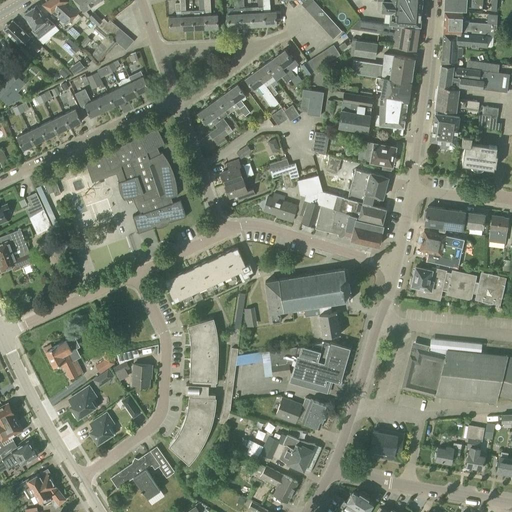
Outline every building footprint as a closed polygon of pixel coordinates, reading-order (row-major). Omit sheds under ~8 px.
[(65,25),(79,11),(65,0),(50,0),(43,5),(51,12),(52,12),(65,25)] [(75,0),(84,12),(101,0),(100,0),(75,0)] [(193,29),(193,11),(186,11),(185,0),(179,0),(180,3),(181,12),(181,17),(182,30),(193,29)] [(204,2),(206,29),(218,28),(217,15),(211,15),(210,0),(203,0),(204,2)] [(238,0),(239,9),(239,13),(240,27),(252,26),(251,8),(244,8),(243,0),(238,0)] [(252,26),(264,25),(263,7),(262,0),(257,0),(258,7),(251,7),(251,8),(252,26)] [(262,0),(263,7),(264,25),(276,25),(276,11),(271,12),(271,7),(268,7),(267,0),(262,0)] [(296,0),(333,39),(342,31),(312,0),(296,0)] [(420,0),(373,0),(374,0),(382,1),(382,10),(391,11),(390,23),(419,25),(420,0)] [(444,0),(444,8),(464,10),(482,11),(482,0),(444,0)] [(193,29),(206,29),(204,2),(199,2),(200,10),(193,11),(193,29)] [(45,20),(36,6),(23,14),(33,30),(32,31),(38,39),(55,25),(48,18),(45,20)] [(443,33),(494,36),(495,36),(497,17),(497,14),(488,14),(487,24),(461,23),(462,12),(444,11),(443,33)] [(108,35),(117,43),(126,50),(134,41),(110,20),(108,22),(104,18),(102,20),(94,12),(88,17),(92,22),(97,26),(108,35)] [(228,27),(240,27),(239,13),(227,14),(228,27)] [(169,31),(182,30),(181,17),(168,17),(169,31)] [(30,37),(12,20),(7,24),(6,24),(4,26),(4,27),(3,29),(21,46),(17,51),(28,61),(20,69),(25,74),(29,70),(34,74),(38,70),(28,61),(33,56),(22,46),(26,41),(37,51),(41,47),(31,37),(30,37)] [(393,35),(417,39),(418,28),(404,26),(383,23),(360,20),(359,30),(381,33),(393,35)] [(97,26),(92,22),(88,25),(103,39),(106,36),(100,30),(100,29),(97,26)] [(493,45),(494,36),(443,33),(441,64),(443,64),(454,65),(456,57),(461,57),(462,48),(457,48),(457,44),(471,45),(471,48),(478,48),(478,46),(487,46),(491,47),(493,45)] [(108,55),(117,43),(108,35),(92,54),(100,62),(107,54),(108,55)] [(416,43),(417,39),(393,35),(392,45),(415,49),(416,43)] [(91,40),(88,37),(81,44),(84,47),(91,40)] [(72,56),(79,48),(69,38),(61,46),(72,56)] [(377,43),(356,40),(355,42),(352,41),(350,53),(354,54),(353,55),(375,58),(377,43)] [(342,50),(347,46),(344,42),(339,46),(342,50)] [(315,72),(340,55),(333,45),(308,61),(315,72)] [(274,58),(290,79),(294,76),(286,65),(292,61),(284,50),(274,58)] [(377,77),(411,82),(414,58),(384,54),(382,64),(353,60),(351,73),(377,77)] [(286,82),(290,79),(274,58),(264,65),(276,80),(281,76),(286,82)] [(303,73),(305,72),(308,76),(314,71),(306,61),(300,66),(302,69),(301,70),(303,73)] [(108,65),(112,72),(117,70),(113,62),(108,65)] [(485,70),(476,69),(453,66),(454,65),(443,64),(441,64),(438,85),(459,89),(459,86),(507,92),(510,73),(485,70)] [(101,78),(112,72),(108,65),(104,67),(97,70),(101,78)] [(271,83),(276,80),(264,65),(255,72),(275,99),(274,96),(278,93),(271,83)] [(65,69),(59,74),(64,78),(69,73),(65,69)] [(279,103),(275,99),(255,72),(245,79),(253,89),(258,86),(264,93),(262,95),(272,108),(279,103)] [(104,79),(108,86),(118,81),(114,73),(104,79)] [(0,99),(7,106),(8,105),(23,98),(17,93),(25,84),(13,74),(0,89),(0,99)] [(132,82),(138,94),(149,89),(143,76),(132,82)] [(138,94),(132,82),(131,82),(129,77),(128,77),(129,78),(127,79),(125,78),(121,80),(120,82),(118,82),(117,82),(120,87),(126,100),(138,94)] [(406,109),(411,82),(377,77),(376,82),(377,83),(376,89),(381,90),(380,95),(380,106),(406,109)] [(227,92),(242,114),(243,113),(245,116),(250,112),(240,99),(245,95),(237,84),(227,92)] [(438,85),(435,108),(437,109),(437,110),(459,112),(460,111),(480,114),(497,116),(498,108),(481,106),(480,107),(478,107),(479,102),(457,99),(459,89),(438,85)] [(343,93),(342,102),(371,106),(372,97),(371,97),(360,95),(356,94),(357,88),(346,86),(345,93),(343,93)] [(55,97),(60,95),(56,87),(51,90),(55,97)] [(114,105),(126,100),(120,87),(108,93),(114,105)] [(102,111),(96,99),(91,101),(85,89),(75,94),(82,108),(86,106),(90,117),(102,111)] [(309,98),(307,112),(307,114),(319,116),(323,92),(303,89),(302,97),(309,98)] [(239,116),(242,114),(227,92),(217,99),(228,114),(234,110),(239,116)] [(39,104),(48,100),(44,93),(36,97),(39,104)] [(102,111),(114,105),(108,93),(96,99),(102,111)] [(309,98),(302,97),(299,111),(307,112),(309,98)] [(223,118),(228,114),(217,99),(208,106),(225,129),(225,130),(228,134),(232,131),(223,118)] [(332,115),(334,101),(327,100),(325,114),(332,115)] [(342,102),(338,127),(353,129),(367,132),(371,106),(342,102)] [(16,116),(25,112),(21,104),(12,108),(16,116)] [(283,111),(288,118),(290,121),(299,115),(292,105),(283,110),(283,111)] [(212,139),(225,130),(225,129),(208,106),(198,113),(205,124),(211,120),(216,128),(208,134),(212,139)] [(404,128),(406,109),(380,106),(379,115),(376,114),(375,125),(404,128)] [(283,111),(283,110),(281,108),(271,115),(277,125),(288,118),(283,111)] [(64,115),(70,127),(81,121),(75,109),(64,115)] [(435,112),(431,139),(439,140),(438,147),(447,148),(447,142),(455,143),(459,112),(437,110),(437,112),(435,112)] [(480,114),(479,120),(496,123),(497,116),(480,114)] [(58,132),(70,127),(64,115),(52,120),(58,132)] [(46,138),(58,132),(52,120),(40,126),(46,138)] [(35,144),(46,138),(40,126),(29,131),(35,144)] [(165,144),(157,129),(100,156),(86,162),(92,182),(108,176),(116,173),(119,183),(118,183),(118,184),(120,192),(120,193),(121,194),(122,196),(123,197),(124,199),(124,200),(135,197),(141,214),(133,217),(139,234),(154,228),(154,227),(159,226),(159,227),(161,227),(163,227),(164,226),(165,226),(166,225),(165,223),(171,222),(186,217),(180,200),(173,203),(171,198),(178,196),(178,195),(177,195),(177,191),(176,187),(176,183),(175,179),(174,175),(172,172),(171,168),(169,164),(167,161),(165,157),(162,154),(163,154),(163,153),(160,154),(157,147),(164,144),(165,145),(165,144)] [(23,149),(35,144),(29,131),(17,137),(23,149)] [(315,132),(312,150),(318,152),(325,154),(329,134),(315,132)] [(488,147),(471,144),(472,136),(463,134),(461,144),(465,144),(462,163),(494,168),(494,165),(496,165),(497,154),(496,153),(497,145),(489,144),(488,147)] [(278,140),(272,143),(276,152),(283,149),(278,140)] [(374,143),(369,143),(369,142),(361,140),(357,159),(364,160),(370,161),(383,164),(382,169),(391,170),(392,162),(394,162),(394,158),(393,157),(395,147),(374,143)] [(286,145),(289,152),(299,148),(295,141),(286,145)] [(240,159),(251,151),(247,145),(236,152),(240,159)] [(337,173),(341,159),(329,156),(329,155),(325,154),(318,152),(316,159),(327,162),(325,169),(337,173)] [(287,166),(288,165),(286,158),(267,165),(270,171),(287,166)] [(225,185),(243,179),(248,177),(243,164),(240,165),(238,160),(227,164),(229,170),(221,172),(225,185)] [(288,165),(287,166),(290,179),(299,177),(295,163),(288,165)] [(388,177),(355,169),(347,198),(378,206),(380,199),(383,200),(388,177)] [(301,222),(315,226),(316,226),(321,207),(321,205),(333,209),(337,195),(322,191),(321,187),(321,186),(318,175),(297,180),(299,194),(302,194),(305,196),(304,200),(307,201),(303,215),(301,222)] [(243,179),(225,185),(230,197),(241,193),(243,198),(255,194),(253,189),(247,191),(243,179)] [(51,186),(50,182),(44,184),(48,194),(53,192),(55,196),(61,194),(57,184),(51,186)] [(29,218),(43,209),(36,192),(26,197),(31,206),(25,208),(29,218)] [(273,193),(272,197),(268,195),(265,205),(269,206),(268,211),(281,215),(281,217),(292,221),(297,206),(283,201),(285,197),(273,193)] [(305,196),(302,194),(296,213),(303,215),(307,201),(304,200),(305,196)] [(337,195),(333,209),(352,215),(382,223),(386,208),(378,206),(347,198),(337,195)] [(21,207),(27,205),(24,199),(19,201),(21,207)] [(10,212),(7,204),(0,207),(0,223),(7,220),(4,214),(10,212)] [(333,209),(321,205),(321,207),(316,226),(315,226),(315,228),(338,234),(338,235),(339,237),(341,237),(343,236),(344,236),(351,238),(350,241),(379,248),(384,226),(382,226),(382,223),(352,215),(333,209)] [(438,207),(426,206),(425,212),(424,212),(423,219),(424,220),(424,225),(462,231),(465,211),(445,208),(445,205),(439,205),(438,207)] [(43,209),(29,218),(37,235),(52,228),(43,209)] [(482,228),(484,214),(469,212),(467,227),(474,228),(474,227),(482,228)] [(506,230),(508,218),(499,217),(499,216),(492,215),(491,227),(490,227),(488,241),(504,243),(506,230)] [(13,268),(14,271),(36,262),(31,251),(28,252),(20,230),(0,237),(0,269),(1,272),(13,268)] [(464,239),(424,230),(423,231),(422,231),(420,237),(422,238),(421,242),(419,242),(418,248),(419,249),(419,250),(420,250),(421,250),(428,252),(426,261),(457,268),(464,239)] [(55,258),(64,254),(57,239),(52,241),(53,247),(51,248),(55,258)] [(225,253),(233,272),(239,269),(245,281),(250,279),(248,273),(253,271),(249,263),(245,265),(237,248),(225,253)] [(236,279),(233,272),(225,253),(213,259),(221,277),(228,274),(232,281),(236,279)] [(213,281),(221,277),(213,259),(201,264),(212,290),(217,288),(213,281)] [(509,271),(510,260),(503,259),(502,271),(509,271)] [(208,292),(212,290),(201,264),(189,270),(197,288),(204,285),(208,292)] [(431,270),(415,267),(412,281),(411,286),(420,288),(419,293),(424,295),(432,297),(433,296),(438,298),(440,289),(449,291),(448,293),(453,294),(465,297),(470,298),(471,293),(478,295),(477,298),(482,299),(481,301),(493,304),(493,302),(498,303),(499,298),(502,298),(505,285),(503,284),(504,279),(499,278),(499,276),(488,273),(487,275),(482,274),(480,283),(473,282),(474,277),(469,276),(458,273),(453,272),(453,274),(444,272),(445,270),(432,267),(431,270)] [(319,309),(320,314),(332,312),(330,303),(350,300),(348,293),(349,292),(348,289),(351,289),(349,279),(347,280),(346,277),(344,269),(265,281),(272,322),(282,321),(280,311),(298,309),(299,311),(301,311),(301,312),(303,312),(303,311),(304,310),(304,311),(319,309)] [(189,292),(197,288),(189,270),(177,275),(188,301),(193,299),(189,292)] [(184,303),(188,301),(177,275),(164,281),(169,290),(167,291),(171,300),(180,296),(184,303)] [(239,328),(244,293),(239,292),(234,327),(239,328)] [(247,327),(257,325),(254,307),(244,309),(247,327)] [(332,312),(320,314),(319,314),(323,337),(340,334),(337,311),(332,312)] [(213,381),(213,380),(214,353),(214,349),(214,346),(214,343),(213,340),(213,337),(213,335),(212,332),(211,326),(210,321),(210,320),(188,326),(188,328),(189,331),(190,333),(190,336),(191,339),(191,341),(191,344),(191,347),(191,349),(192,352),(191,354),(191,357),(191,360),(191,362),(190,380),(192,380),(192,384),(186,383),(185,393),(192,393),(191,397),(189,397),(189,402),(188,407),(187,411),(186,416),(184,421),(183,425),(180,430),(178,434),(175,438),(172,442),(169,446),(187,460),(188,459),(191,454),(195,450),(198,445),(201,439),(203,434),(206,428),(208,423),(209,417),(210,411),(211,405),(212,399),(208,399),(209,381),(213,381)] [(72,351),(67,340),(52,348),(51,345),(44,348),(54,367),(60,364),(61,367),(64,366),(70,379),(83,373),(76,360),(72,361),(68,353),(72,351)] [(348,347),(330,342),(329,344),(324,342),(269,351),(272,371),(273,376),(290,373),(288,362),(295,361),(289,382),(325,392),(330,378),(339,380),(348,347)] [(233,383),(238,349),(231,348),(227,382),(233,383)] [(445,355),(417,348),(415,356),(410,355),(402,387),(434,395),(496,402),(497,395),(511,398),(511,357),(506,356),(447,350),(445,355)] [(100,373),(114,364),(111,350),(102,352),(104,360),(95,366),(100,373)] [(254,353),(237,356),(236,365),(256,362),(254,353)] [(119,380),(125,377),(123,372),(129,368),(126,361),(113,367),(119,380)] [(151,378),(152,365),(133,364),(132,385),(149,386),(149,378),(151,378)] [(97,392),(117,379),(111,371),(92,383),(97,392)] [(288,376),(279,376),(279,386),(288,386),(288,376)] [(89,413),(98,407),(92,399),(96,397),(89,386),(69,399),(72,404),(70,406),(78,418),(88,411),(89,413)] [(225,425),(230,412),(232,391),(226,390),(223,411),(219,423),(225,425)] [(303,404),(282,396),(275,416),(295,424),(296,419),(319,428),(328,406),(305,397),(303,404)] [(16,445),(11,436),(22,430),(14,415),(8,403),(0,407),(0,454),(2,457),(16,445)] [(134,403),(126,408),(133,418),(141,413),(134,403)] [(107,440),(115,434),(110,426),(113,423),(106,413),(90,423),(94,429),(90,431),(97,443),(106,438),(107,440)] [(501,423),(511,422),(511,413),(501,414),(501,423)] [(492,439),(494,424),(486,422),(484,438),(492,439)] [(473,447),(476,427),(468,425),(466,438),(468,439),(467,446),(469,447),(473,447)] [(473,447),(469,447),(466,466),(482,469),(484,456),(478,455),(479,448),(478,448),(479,441),(481,441),(483,428),(476,427),(473,447)] [(400,453),(403,438),(397,437),(397,435),(373,431),(369,454),(393,459),(394,452),(400,453)] [(286,436),(281,434),(279,440),(278,442),(279,442),(286,445),(279,459),(303,470),(310,473),(321,447),(315,444),(308,443),(299,440),(287,434),(286,436)] [(272,459),(274,456),(273,456),(279,442),(278,442),(279,440),(268,435),(260,454),(272,459)] [(31,449),(28,443),(18,449),(16,445),(2,457),(0,458),(0,472),(19,461),(21,465),(37,456),(37,455),(38,453),(35,449),(34,449),(33,448),(31,449)] [(459,456),(461,445),(454,443),(453,448),(446,447),(446,449),(437,447),(435,460),(451,463),(452,454),(459,456)] [(175,471),(157,446),(150,450),(138,459),(134,457),(132,463),(110,478),(117,488),(133,478),(147,499),(160,490),(146,469),(152,465),(154,469),(158,466),(166,477),(175,471)] [(511,474),(511,467),(511,458),(507,458),(508,453),(501,452),(500,456),(499,456),(496,472),(511,474)] [(266,467),(256,462),(253,467),(255,469),(254,470),(262,474),(260,477),(278,486),(273,494),(287,501),(297,482),(266,466),(266,467)] [(46,474),(44,471),(39,474),(39,473),(28,479),(19,484),(18,482),(11,486),(17,494),(25,489),(30,497),(35,494),(40,502),(42,501),(44,504),(51,500),(55,507),(66,499),(56,488),(47,473),(46,474)] [(369,497),(359,492),(358,493),(355,492),(351,493),(338,511),(367,511),(373,503),(368,499),(369,497)] [(269,511),(252,502),(248,507),(256,511),(255,511),(269,511)]
